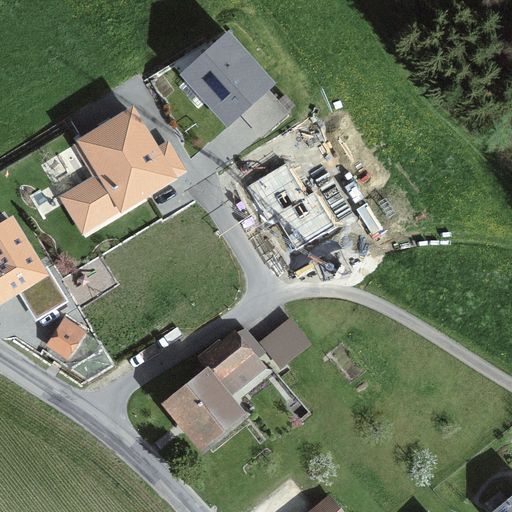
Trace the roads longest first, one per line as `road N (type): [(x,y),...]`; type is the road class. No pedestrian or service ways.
road 1 (track): [(83,412),(294,290),(368,300),(511,384)]
road 2 (tertiary): [(0,357),(142,459),(194,511)]
road 3 (track): [(294,290),(339,258),(381,243),(446,236),(511,243)]
